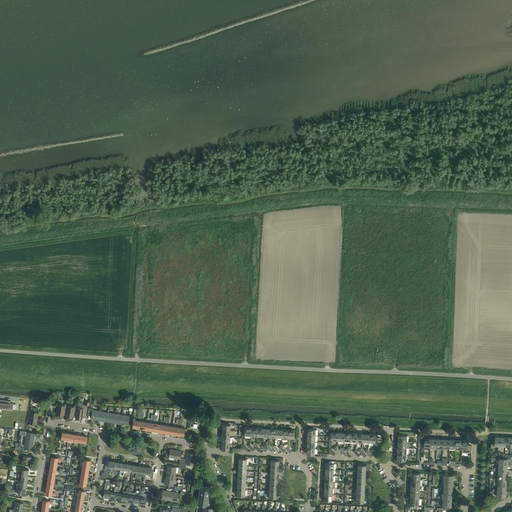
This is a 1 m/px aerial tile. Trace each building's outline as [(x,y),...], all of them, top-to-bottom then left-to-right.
[(0,407),(13,409),(13,404),(11,403),(11,401),(0,399),(0,407)] [(68,406),(69,406),(69,405),(65,404),(65,406),(59,405),(58,408),(57,408),(56,414),(58,415),(59,417),(62,415),(63,416),(64,414),(67,414),(68,406)] [(78,408),(76,415),(76,418),(78,420),(80,418),(82,419),(83,416),(86,417),(88,405),(85,405),(82,405),(82,409),(78,408)] [(78,408),(78,406),(74,406),(74,407),(69,406),(68,406),(67,414),(67,416),(69,419),(71,417),(73,417),(73,415),(76,415),(78,408)] [(31,411),(29,423),(29,426),(34,427),(35,424),(36,424),(38,413),(38,408),(33,407),(32,410),(32,412),(31,411)] [(99,420),(101,411),(93,410),(93,409),(89,408),(88,415),(92,416),(91,419),(99,420)] [(106,421),(108,413),(101,411),(99,420),(106,421)] [(114,423),(115,414),(108,413),(106,421),(114,423)] [(121,424),(122,415),(115,414),(114,423),(121,424)] [(122,415),(121,424),(128,425),(130,416),(122,415)] [(139,428),(141,421),(134,420),(132,427),(139,428)] [(32,448),(34,437),(35,434),(27,433),(25,447),(32,448)] [(500,450),(501,437),(495,437),(495,441),(492,441),(491,446),(495,446),(498,446),(498,450),(500,450)] [(183,465),(184,459),(180,458),(182,451),(170,450),(169,453),(166,453),(165,459),(169,459),(170,457),(180,459),(179,464),(183,465)] [(30,463),(31,457),(27,456),(28,453),(22,452),(21,455),(24,456),(23,462),(30,463)] [(183,465),(186,466),(186,464),(193,465),(195,454),(188,453),(187,459),(184,459),(183,465)] [(113,475),(116,462),(109,461),(108,467),(112,468),(111,473),(107,472),(106,477),(113,478),(113,475)] [(121,469),(122,463),(116,462),(113,475),(116,475),(116,472),(116,471),(117,468),(121,469)] [(145,473),(146,467),(140,466),(138,479),(140,479),(140,476),(141,476),(141,472),(145,473)] [(167,475),(175,476),(176,467),(167,466),(166,472),(167,473),(167,475)] [(173,486),(175,476),(167,475),(167,478),(165,477),(164,484),(173,486)] [(109,498),(110,492),(107,491),(108,485),(112,486),(113,480),(106,479),(106,481),(103,497),(109,498)] [(201,492),(210,494),(211,485),(202,484),(201,492)] [(117,490),(118,486),(115,486),(114,489),(115,489),(114,492),(110,492),(109,498),(115,499),(117,493),(117,490)] [(140,503),(142,490),(139,490),(138,496),(135,496),(134,502),(140,503)] [(245,496),(245,490),(237,490),(237,496),(238,496),(238,498),(242,498),(242,496),(245,496)] [(177,501),(178,493),(163,491),(162,499),(177,501)] [(209,500),(210,494),(201,492),(200,499),(209,500)] [(208,506),(209,500),(200,499),(198,506),(205,507),(205,508),(208,508),(208,506)] [(21,511),(23,503),(15,502),(14,509),(10,509),(9,511),(21,511)]
